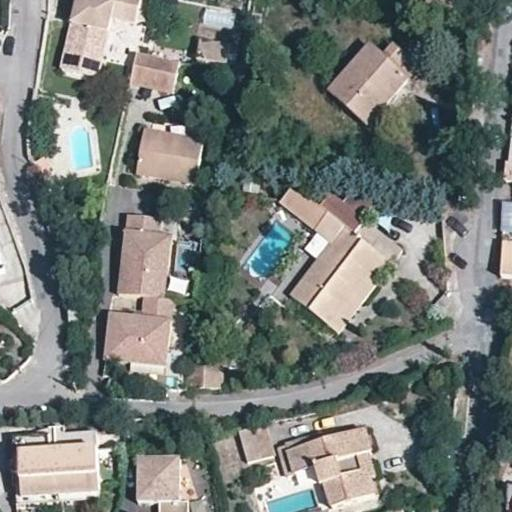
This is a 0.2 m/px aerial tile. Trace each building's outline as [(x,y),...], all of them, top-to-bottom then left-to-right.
[(139,21),(143,0),(78,0),(62,65),(97,74),(113,16),(139,21)] [(232,42),(203,35),(199,53),(227,60),(232,42)] [(386,127),(435,69),(402,41),(391,52),(379,42),(339,88),(386,127)] [(133,80),(162,84),(166,53),(138,49),(133,80)] [(176,86),(182,55),(166,53),(162,84),(176,86)] [(197,182),(205,141),(146,129),(138,171),(197,182)] [(49,158),(40,162),(47,177),(56,171),(49,158)] [(511,177),(511,158),(506,158),(503,177),(511,177)] [(390,265),(397,271),(407,257),(333,203),(324,217),(349,237),(299,307),(340,336),(390,265)] [(147,298),(167,301),(175,238),(162,237),(164,219),(132,215),(121,295),(147,298)] [(349,342),(397,271),(390,265),(340,336),(349,342)] [(168,369),(177,303),(167,301),(147,298),(144,319),(112,315),(106,361),(168,369)] [(190,363),(186,397),(203,399),(207,366),(190,363)] [(276,454),(267,423),(241,432),(250,461),(276,454)] [(364,459),(373,456),(377,455),(369,432),(331,445),(328,436),(289,449),(296,471),(318,464),(325,489),(330,487),(338,510),(381,496),(375,479),(371,480),(364,459)] [(99,496),(97,434),(20,436),(22,498),(99,496)] [(296,471),(289,449),(281,451),(289,473),(296,471)] [(380,478),(373,456),(364,459),(371,480),(375,479),(380,478)] [(189,511),(190,502),(181,503),(183,461),(141,460),(139,503),(161,503),(160,511),(189,511)]
